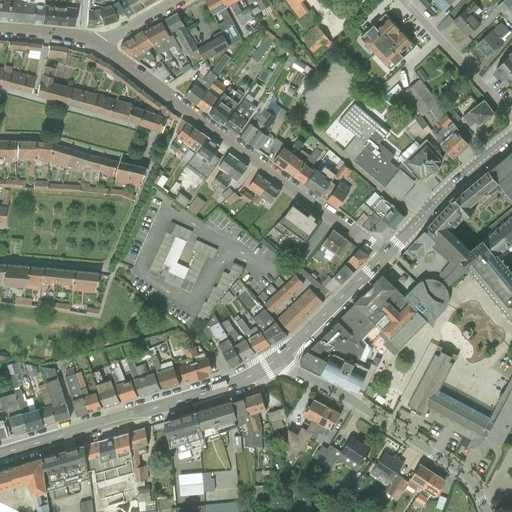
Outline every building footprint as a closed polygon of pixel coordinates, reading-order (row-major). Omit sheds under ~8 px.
[(0,0),(0,19),(21,21),(26,1),(19,0),(0,0)] [(21,21),(41,23),(43,0),(25,0),(26,1),(21,21)] [(43,0),(41,23),(57,25),(59,0),(43,0)] [(59,0),(57,25),(73,26),(76,3),(81,3),(81,0),(59,0)] [(135,13),(127,0),(126,0),(88,0),(85,27),(93,28),(126,18),(135,13)] [(135,13),(145,7),(141,0),(126,0),(127,0),(135,13)] [(225,8),(221,0),(205,0),(214,15),(220,12),(225,22),(218,25),(221,32),(228,47),(241,39),(225,8)] [(236,2),(240,0),(221,0),(225,8),(230,6),(241,26),(245,23),(247,26),(254,21),(253,18),(254,17),(249,8),(242,12),(236,2)] [(441,11),(452,0),(433,0),(432,1),(441,11)] [(511,7),(507,0),(495,0),(489,5),(501,23),(511,15),(511,7)] [(464,38),(478,24),(472,19),(480,11),(471,1),(450,22),(464,38)] [(185,56),(197,49),(178,13),(165,20),(172,32),(175,31),(178,35),(176,39),(182,50),(185,56)] [(388,69),(414,46),(383,14),(358,37),(388,69)] [(173,35),(170,37),(162,22),(152,27),(165,51),(169,58),(182,50),(176,39),(173,35)] [(507,32),(500,23),(475,43),(486,57),(502,43),(499,39),(507,32)] [(165,51),(152,27),(144,32),(153,47),(154,46),(159,55),(165,51)] [(308,51),(324,40),(316,29),(300,41),(308,51)] [(149,49),(153,47),(144,32),(143,31),(121,45),(121,49),(139,61),(146,57),(150,62),(155,59),(149,49)] [(204,61),(228,47),(221,32),(213,36),(215,39),(197,49),(204,61)] [(251,61),(264,41),(258,37),(245,57),(251,61)] [(27,44),(9,42),(7,49),(26,50),(27,44)] [(66,49),(48,46),(47,58),(50,59),(50,55),(65,58),(66,49)] [(91,56),(86,54),(84,61),(103,71),(103,70),(108,64),(91,56)] [(186,96),(197,104),(216,79),(230,58),(224,54),(212,71),(210,70),(203,80),(199,78),(186,96)] [(173,66),(177,72),(184,67),(180,61),(173,66)] [(173,73),(170,67),(161,74),(153,62),(144,68),(156,85),(173,73)] [(118,72),(108,64),(103,70),(124,83),(127,78),(118,72)] [(3,65),(3,68),(0,79),(0,84),(15,89),(19,73),(11,70),(11,67),(3,65)] [(36,96),(67,104),(71,88),(51,83),(55,69),(44,67),(42,75),(39,83),(36,96)] [(397,67),(385,75),(389,81),(401,74),(397,67)] [(256,70),(252,76),(257,80),(261,73),(256,70)] [(35,77),(19,73),(15,89),(31,94),(35,77)] [(141,90),(127,78),(124,83),(137,95),(141,90)] [(207,112),(226,86),(216,79),(197,104),(207,112)] [(209,114),(223,124),(244,94),(238,90),(240,88),(232,82),(209,114)] [(84,91),(71,88),(67,104),(80,108),(84,91)] [(156,101),(141,90),(137,95),(152,106),(156,101)] [(97,94),(84,91),(80,108),(92,111),(97,94)] [(238,135),(256,107),(251,103),(255,98),(248,93),(225,125),(238,135)] [(115,99),(97,94),(92,111),(111,116),(115,99)] [(240,136),(250,143),(276,105),(274,103),(277,99),(273,96),(257,119),(254,117),(240,136)] [(133,103),(115,99),(111,116),(128,121),(133,105),(133,103)] [(476,128),(493,115),(482,100),(465,113),(476,128)] [(180,119),(171,113),(156,101),(152,106),(159,110),(158,112),(158,114),(153,129),(163,132),(169,117),(178,123),(180,119)] [(399,200),(418,179),(402,163),(397,168),(390,161),(394,155),(380,143),(388,133),(354,103),(339,121),(356,136),(343,151),(399,200)] [(145,109),(133,105),(128,121),(140,125),(145,109)] [(258,149),(268,136),(265,134),(276,117),(282,121),(287,112),(276,105),(250,143),(258,149)] [(158,114),(145,109),(140,125),(153,129),(158,114)] [(177,153),(178,152),(194,128),(182,119),(175,132),(179,134),(169,148),(177,153)] [(184,157),(200,133),(194,128),(178,152),(184,157)] [(451,160),(466,145),(453,131),(437,146),(451,160)] [(184,157),(189,161),(207,137),(200,133),(184,157)] [(209,161),(219,146),(207,137),(189,161),(180,174),(186,178),(202,155),(209,161)] [(285,169),(295,155),(303,144),(297,139),(289,150),(284,146),(285,145),(275,138),(270,147),(279,153),(273,161),(285,169)] [(420,182),(445,159),(427,140),(420,145),(415,141),(397,158),(402,163),(418,179),(420,182)] [(14,141),(6,141),(3,157),(3,162),(11,163),(11,162),(14,162),(14,141)] [(33,176),(34,166),(34,142),(16,141),(17,160),(30,161),(30,165),(28,165),(28,175),(33,176)] [(41,161),(49,162),(51,143),(34,142),(34,166),(41,167),(41,161)] [(65,168),(66,165),(69,149),(51,143),(49,162),(49,165),(57,168),(58,166),(65,168)] [(304,184),(313,170),(310,168),(325,147),(320,143),(310,156),(295,177),(304,184)] [(83,170),(83,168),(86,154),(69,149),(66,165),(83,170)] [(285,169),(295,177),(310,156),(302,150),(297,156),(295,155),(285,169)] [(400,257),(411,267),(431,246),(449,263),(466,246),(451,231),(463,218),(474,210),(471,206),(499,183),(511,199),(511,207),(480,235),(502,260),(511,251),(511,151),(460,195),(451,201),(400,257)] [(213,182),(219,186),(238,160),(228,153),(218,167),(224,171),(220,176),(218,175),(213,182)] [(101,158),(86,154),(83,168),(87,169),(87,167),(99,170),(101,158)] [(304,184),(321,196),(331,182),(344,163),(333,155),(330,159),(333,161),(327,168),(325,166),(320,172),(315,168),(313,170),(304,184)] [(118,162),(101,158),(99,170),(105,171),(104,175),(107,175),(107,176),(114,177),(118,162)] [(237,181),(247,167),(238,160),(219,186),(224,190),(229,183),(228,182),(231,177),(237,181)] [(115,181),(127,185),(133,165),(120,162),(116,178),(115,181)] [(148,169),(133,165),(127,185),(139,188),(148,169)] [(155,188),(160,178),(153,174),(148,185),(155,188)] [(193,185),(199,178),(194,174),(189,182),(193,185)] [(248,188),(257,194),(269,183),(257,175),(248,188)] [(4,180),(0,179),(0,187),(8,188),(13,188),(21,189),(21,187),(24,187),(24,181),(15,180),(4,180)] [(350,179),(347,183),(361,194),(364,189),(350,179)] [(47,190),(47,184),(47,182),(33,181),(33,190),(47,190)] [(337,208),(348,193),(347,192),(350,188),(341,181),(337,186),(331,182),(321,196),(337,208)] [(80,186),(78,193),(97,194),(97,188),(88,187),(89,184),(80,183),(80,186)] [(271,204),(280,191),(269,183),(257,194),(250,202),(256,206),(258,204),(262,207),(267,202),(271,204)] [(223,205),(230,198),(221,188),(213,195),(223,205)] [(124,198),(125,192),(122,190),(112,189),(111,191),(110,195),(120,196),(124,198)] [(0,222),(4,223),(9,191),(8,191),(3,190),(1,204),(0,203),(0,222)] [(125,192),(124,198),(133,202),(135,202),(135,200),(134,200),(136,196),(125,192)] [(239,204),(244,199),(237,192),(232,197),(239,204)] [(394,229),(405,217),(381,196),(370,209),(394,229)] [(181,208),(189,214),(196,203),(188,197),(181,208)] [(301,247),(320,220),(294,201),(275,228),(301,247)] [(394,229),(370,209),(363,203),(360,207),(365,212),(356,222),(370,231),(382,241),(385,241),(395,230),(394,229)] [(187,243),(191,233),(171,224),(151,269),(167,276),(164,282),(180,289),(185,280),(190,269),(177,263),(187,243)] [(335,254),(346,240),(333,230),(313,257),(320,262),(324,257),(330,261),(335,254)] [(466,246),(449,263),(439,274),(441,282),(446,288),(466,272),(472,273),(511,320),(511,272),(502,260),(480,235),(466,246)] [(217,250),(196,240),(192,249),(198,252),(190,269),(185,280),(196,284),(208,258),(213,260),(217,250)] [(352,244),(346,240),(335,254),(342,258),(352,244)] [(367,259),(367,255),(359,249),(334,277),(342,284),(367,259)] [(24,288),(27,267),(2,264),(1,286),(24,288)] [(241,269),(233,265),(228,275),(223,273),(216,289),(213,288),(206,304),(203,302),(197,316),(206,320),(213,306),(216,306),(222,291),(225,292),(233,276),(237,278),(241,269)] [(39,288),(41,268),(27,267),(24,288),(39,290),(39,288)] [(54,283),(55,269),(41,268),(39,288),(46,289),(47,285),(46,284),(46,283),(54,283)] [(332,294),(321,283),(320,284),(302,268),(298,271),(325,295),(328,292),(331,295),(332,294)] [(71,284),(72,271),(55,269),(54,283),(71,284)] [(97,275),(97,273),(72,271),(71,284),(70,290),(95,292),(97,275)] [(294,291),(302,283),(293,273),(284,281),(294,291)] [(332,294),(342,284),(334,277),(332,279),(329,276),(321,283),(332,294)] [(382,276),(355,304),(376,327),(381,330),(378,334),(385,341),(383,344),(394,356),(428,322),(404,298),(382,276)] [(418,283),(404,298),(428,322),(433,327),(437,317),(447,306),(449,298),(446,288),(441,282),(432,279),(423,280),(418,283)] [(294,291),(284,281),(276,289),(285,299),(294,291)] [(316,308),(322,301),(308,287),(302,294),(316,308)] [(278,306),(285,299),(276,289),(268,296),(278,306)] [(316,308),(302,294),(297,299),(311,313),(316,308)] [(278,306),(268,296),(261,303),(270,313),(278,306)] [(13,304),(22,305),(23,298),(14,297),(13,304)] [(305,319),(311,313),(297,299),(291,305),(305,319)] [(52,309),(52,302),(38,300),(37,307),(52,309)] [(69,305),(52,302),(52,309),(68,312),(69,305)] [(355,304),(319,341),(335,348),(365,362),(371,346),(363,339),(376,327),(355,304)] [(305,319),(291,305),(285,310),(300,324),(305,319)] [(99,309),(86,307),(85,314),(97,316),(99,309)] [(272,344),(287,336),(264,309),(257,315),(252,319),(272,344)] [(295,329),(300,324),(285,310),(281,315),(295,329)] [(242,361),(220,324),(214,314),(207,324),(202,331),(208,340),(213,337),(232,368),(242,361)] [(270,345),(261,332),(259,332),(255,326),(250,330),(242,319),(241,319),(238,315),(234,319),(257,353),(270,345)] [(295,329),(281,315),(275,320),(291,333),(295,329)] [(242,361),(255,354),(245,339),(240,335),(239,336),(228,319),(220,324),(242,361)] [(307,351),(327,360),(332,353),(335,348),(319,341),(307,351)] [(425,359),(431,346),(423,342),(417,355),(425,359)] [(208,375),(206,372),(212,371),(207,358),(204,353),(198,354),(195,346),(189,348),(199,378),(208,375)] [(407,405),(425,415),(438,390),(457,355),(438,346),(407,405)] [(148,350),(163,389),(180,384),(171,361),(160,365),(153,347),(148,350)] [(199,378),(189,348),(184,350),(186,358),(180,360),(182,365),(180,366),(185,379),(190,378),(191,381),(199,378)] [(321,374),(327,360),(307,351),(301,359),(302,366),(321,374)] [(321,374),(358,393),(367,371),(332,353),(327,360),(321,374)] [(125,358),(140,397),(160,390),(154,373),(149,375),(144,364),(136,367),(131,356),(125,358)] [(122,402),(137,397),(131,381),(126,382),(117,362),(108,366),(122,402)] [(56,422),(70,418),(55,369),(39,367),(44,384),(56,422)] [(89,412),(74,370),(73,367),(67,369),(67,371),(65,372),(67,376),(65,377),(77,415),(89,412)] [(89,412),(102,408),(96,393),(89,395),(79,369),(74,370),(89,412)] [(104,407),(120,403),(111,380),(104,382),(99,370),(91,373),(104,407)] [(511,374),(490,417),(481,435),(492,440),(501,445),(511,424),(511,374)] [(56,422),(44,384),(37,386),(44,406),(36,408),(41,426),(56,422)] [(25,431),(41,426),(36,408),(28,411),(25,401),(23,401),(19,390),(13,392),(14,394),(25,431)] [(438,390),(425,415),(473,439),(467,449),(483,457),(492,440),(481,435),(490,417),(438,390)] [(250,416),(268,410),(262,392),(244,398),(250,416)] [(25,431),(14,394),(0,397),(0,404),(2,411),(5,410),(12,435),(25,431)] [(250,416),(244,398),(230,402),(235,421),(250,416)] [(302,416),(315,423),(324,407),(312,400),(302,416)] [(201,431),(235,421),(230,402),(195,413),(201,431)] [(330,431),(339,415),(324,407),(315,423),(330,431)] [(259,413),(262,422),(278,418),(276,409),(259,413)] [(201,431),(195,413),(164,422),(170,441),(201,431)] [(148,445),(145,428),(129,433),(131,450),(134,472),(139,511),(143,511),(142,511),(155,511),(155,501),(151,501),(148,481),(146,466),(141,467),(139,455),(147,452),(145,446),(148,445)] [(131,450),(129,433),(99,441),(104,481),(134,472),(131,450)] [(335,459),(354,471),(369,449),(349,437),(335,459)] [(104,481),(99,441),(85,446),(88,472),(94,470),(96,483),(104,481)] [(88,472),(85,446),(57,453),(66,486),(88,480),(88,472)] [(389,482),(402,464),(383,451),(370,469),(389,482)] [(47,492),(66,486),(57,453),(42,457),(47,492)] [(42,457),(0,470),(0,490),(21,484),(26,498),(30,496),(34,511),(49,511),(47,492),(42,457)] [(407,481),(419,488),(430,472),(418,464),(407,481)] [(172,494),(206,493),(205,472),(171,473),(172,494)] [(432,497),(443,481),(430,472),(419,488),(432,497)] [(256,499),(257,487),(248,487),(247,499),(256,499)] [(72,490),(72,498),(81,498),(81,490),(72,490)] [(85,511),(85,500),(72,501),(72,511),(85,511)] [(197,503),(197,511),(232,511),(232,502),(197,503)]
